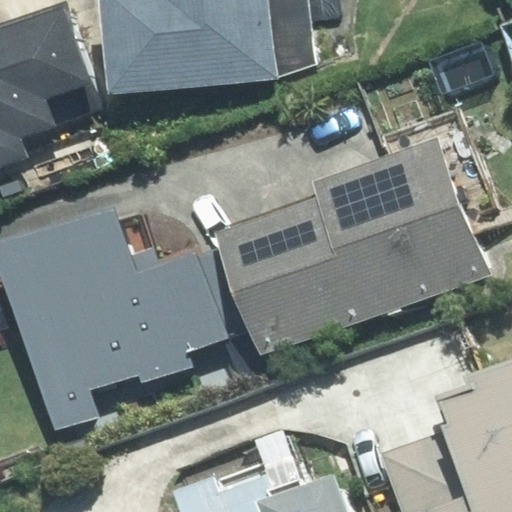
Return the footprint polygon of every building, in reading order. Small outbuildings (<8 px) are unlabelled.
[(292,80),(282,0),(117,0),(126,94),(292,80)] [(0,171),(42,156),(35,138),(71,124),(70,121),(113,106),(74,2),(0,29),(0,171)] [(353,56),(347,23),(318,30),(325,62),(353,56)] [(236,247),(265,329),(274,356),(501,276),(452,139),(326,184),(332,199),(231,234),(236,247)] [(202,369),(197,350),(236,339),(265,329),(236,247),(209,256),(209,253),(171,265),(165,249),(145,256),(130,208),(7,247),(64,431),(109,417),(99,391),(147,376),(151,386),(202,369)] [(420,465),(511,431),(511,430),(476,330),(384,364),(420,465)] [(272,462),(188,492),(195,511),(365,511),(353,476),(318,488),(315,479),(282,491),(272,462)]
